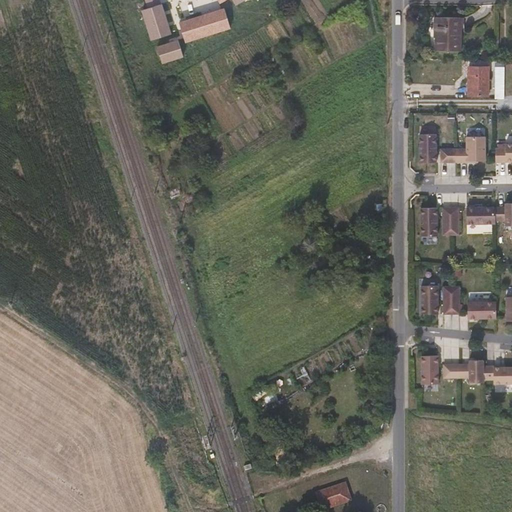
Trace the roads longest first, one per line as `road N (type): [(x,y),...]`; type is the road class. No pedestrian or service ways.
road 1 (residential): [(398,0),(398,191)]
road 2 (residential): [(398,331),(397,511)]
road 3 (track): [(397,441),(262,491)]
road 4 (residential): [(398,191),(398,331)]
